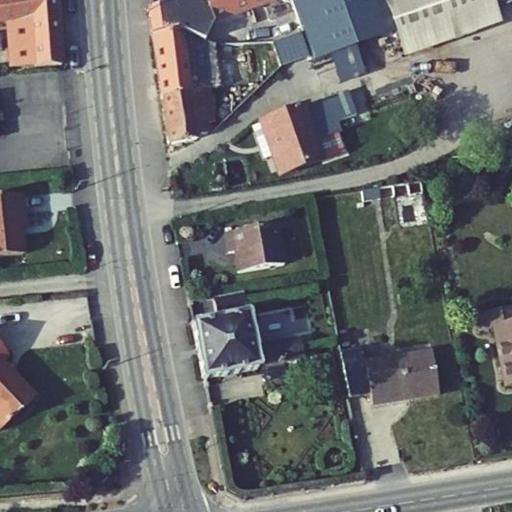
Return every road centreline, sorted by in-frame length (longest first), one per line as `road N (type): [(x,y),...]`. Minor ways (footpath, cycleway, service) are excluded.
road 1 (primary): [(193,511),(143,277),(113,0)]
road 2 (primary): [(89,0),(117,255),(165,511)]
road 3 (secondary): [(351,511),(511,486)]
road 4 (unknown): [(127,155),(0,179)]
